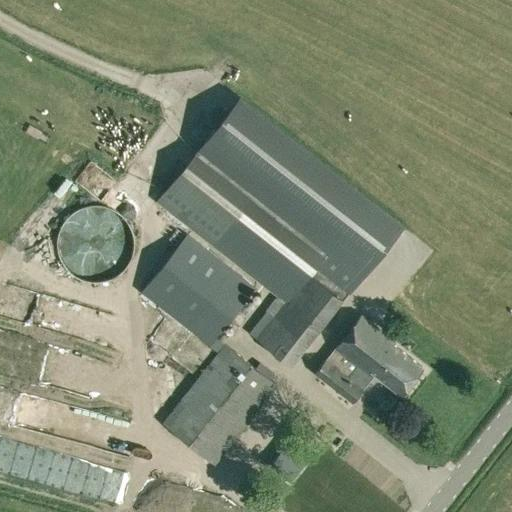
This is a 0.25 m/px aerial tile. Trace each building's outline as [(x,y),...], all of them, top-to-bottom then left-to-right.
[(158,202),(212,244),(285,301),(255,338),(291,367),(344,300),(402,227),(240,99),(211,135),(158,202)] [(119,174),(103,196),(121,209),(137,187),(119,174)] [(68,217),(63,222),(60,228),(58,235),(57,243),(57,250),(59,256),(62,263),(67,269),(73,275),(82,280),(89,282),(96,282),(101,282),(109,278),(119,273),(126,266),(130,260),(132,254),(133,250),(134,242),(132,233),(128,225),(123,218),(116,212),(109,208),(102,206),(94,205),(86,206),(79,209),(73,212),(68,217)] [(25,213),(5,231),(16,242),(36,224),(25,213)] [(141,291),(209,346),(217,336),(255,287),(187,233),(141,291)] [(372,275),(385,284),(409,250),(395,240),(372,275)] [(374,373),(400,394),(422,366),(395,345),(398,343),(361,314),(315,373),(351,402),(374,373)] [(217,352),(224,342),(217,336),(209,346),(217,352)] [(277,384),(224,342),(217,352),(161,422),(214,464),(277,384)] [(85,403),(124,409),(126,398),(86,392),(85,403)] [(305,440),(313,429),(306,424),(298,435),(305,440)] [(217,500),(211,511),(235,511),(237,509),(217,500)]
